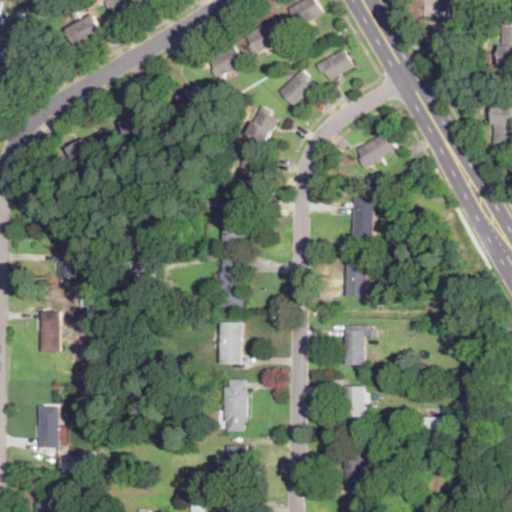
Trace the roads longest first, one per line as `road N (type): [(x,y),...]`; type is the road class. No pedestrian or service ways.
road 1 (residential): [(0,413),(6,180),(24,127),(230,0)]
road 2 (residential): [(296,511),(307,164),(339,121),(410,78)]
road 3 (primary): [(361,0),(490,215)]
